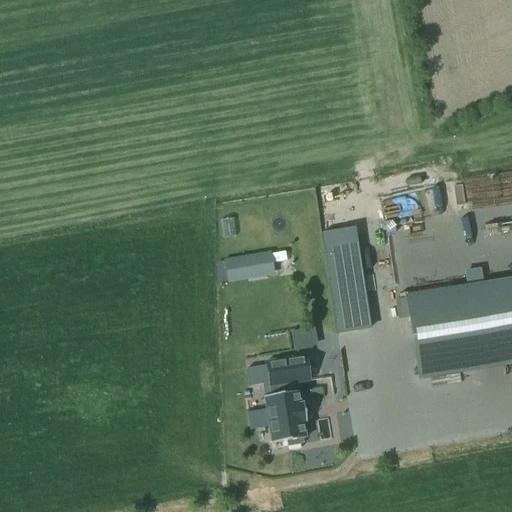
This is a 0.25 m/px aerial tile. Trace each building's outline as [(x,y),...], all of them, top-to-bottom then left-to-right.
[(415,175),(422,220),(393,225),(400,268),(435,262),(437,278),(459,274),(455,253),(469,251),(455,168),(415,175)] [(252,209),(208,212),(210,231),(253,228),(252,209)] [(351,230),(320,234),(337,336),(366,330),(351,230)] [(266,256),(223,264),(226,281),(230,281),(234,280),(246,278),(269,274),(269,272),(268,268),(266,256)] [(511,362),(511,283),(394,303),(397,320),(408,319),(418,378),(511,362)] [(324,382),(371,380),(370,356),(323,359),(324,382)] [(303,364),(302,357),(263,363),(267,388),(268,388),(270,398),(262,399),(270,446),(285,444),(286,449),(298,447),(297,442),(302,441),(300,424),(304,423),(301,406),(297,407),(295,393),(290,394),(288,384),(306,381),(303,364)]
